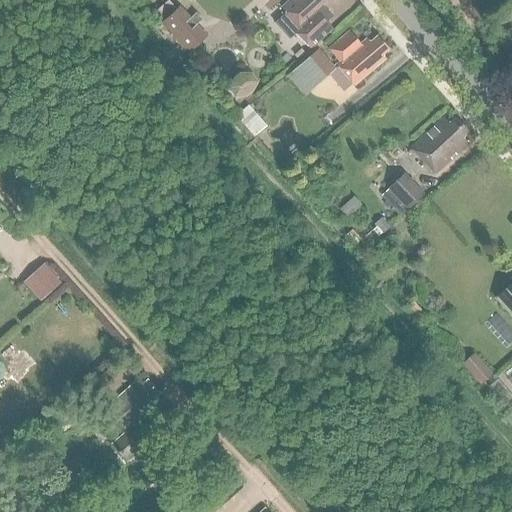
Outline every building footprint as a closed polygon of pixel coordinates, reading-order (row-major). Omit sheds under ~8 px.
[(287,12),(274,23),(288,40),(296,33),(310,49),(331,30),(323,21),(330,15),(325,10),(334,3),(331,0),(289,0),(282,7),(287,12)] [(189,52),(206,36),(185,13),(179,7),(161,23),(160,25),(187,54),(189,52)] [(334,70),(327,75),(343,93),(352,85),(353,86),(384,59),(381,55),(387,51),(376,37),(369,43),(366,39),(359,45),(348,32),(328,49),(339,62),(335,65),(332,68),(334,70)] [(317,50),(288,75),(305,94),(327,75),(334,70),(332,68),(317,50)] [(249,107),(237,118),(256,137),(267,126),(249,107)] [(461,137),(467,132),(455,119),(449,124),(443,118),(410,149),(434,175),(467,144),(461,137)] [(402,176),(388,189),(408,211),(422,199),(402,176)] [(380,218),(374,224),(383,233),(389,227),(380,218)] [(352,230),(344,236),(352,246),(360,240),(352,230)] [(25,280),(46,300),(65,281),(45,261),(25,280)] [(511,281),(494,298),(511,317),(511,281)] [(413,300),(408,305),(421,319),(426,314),(413,300)] [(474,355),(463,365),(479,384),(491,375),(474,355)] [(157,394),(144,381),(138,386),(135,383),(103,411),(123,434),(109,446),(124,462),(149,439),(135,424),(156,406),(150,400),(157,394)] [(90,419),(108,401),(96,390),(78,408),(90,419)] [(33,493),(16,479),(9,487),(26,501),(33,493)]
